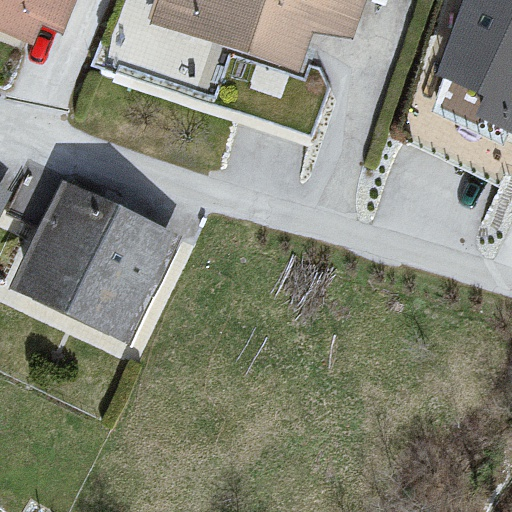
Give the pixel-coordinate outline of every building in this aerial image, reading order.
[(44,0),(0,0),(0,44),(29,52),(44,0)] [(158,0),(151,26),(304,75),(317,32),(355,44),(369,0),(158,0)] [(511,6),(498,0),(471,0),(441,88),(511,123),(511,6)] [(0,189),(0,226),(13,196),(0,189)] [(66,193),(14,306),(130,359),(182,247),(66,193)]
